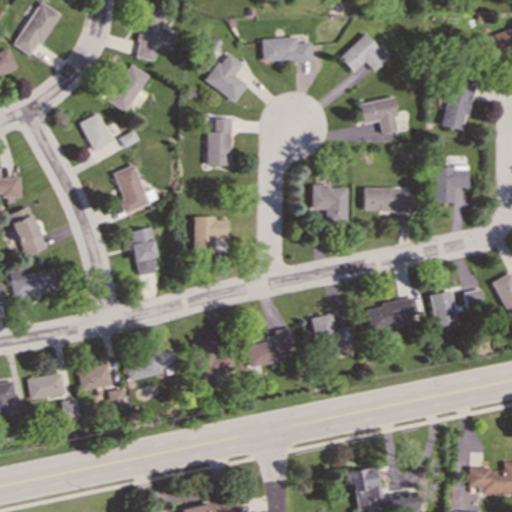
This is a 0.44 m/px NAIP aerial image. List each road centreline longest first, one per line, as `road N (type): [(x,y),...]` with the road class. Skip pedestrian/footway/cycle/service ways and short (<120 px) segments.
road 1 (residential): [(0,342),(479,240),(504,216),(511,150)]
road 2 (secondary): [(511,381),(0,484)]
road 3 (residential): [(23,112),(84,225),(110,322)]
road 4 (residential): [(0,123),(75,73),(98,24),(99,0)]
road 5 (residential): [(292,128),(273,162),(269,285)]
